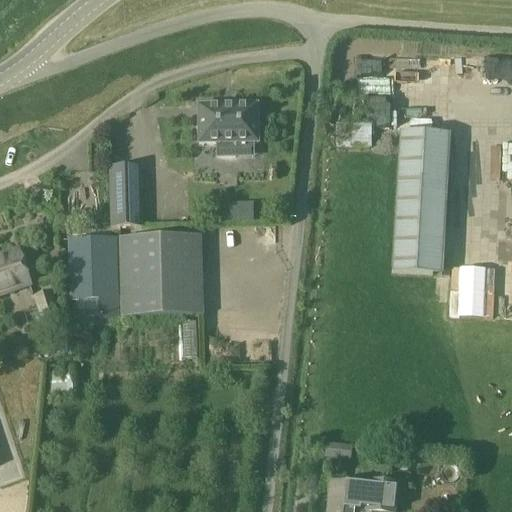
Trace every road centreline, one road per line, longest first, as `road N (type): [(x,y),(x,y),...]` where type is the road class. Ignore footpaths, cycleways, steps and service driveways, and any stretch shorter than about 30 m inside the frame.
road 1 (unclassified): [(266,511),(315,50)]
road 2 (residential): [(0,182),(51,158),(172,73),(315,50)]
road 3 (unclassified): [(319,23),(246,7),(54,69),(14,72)]
road 4 (unknown): [(505,295),(460,249),(459,199),(475,126),(511,101)]
road 5 (residential): [(511,41),(319,23)]
road 6 (tertiary): [(14,72),(115,0)]
